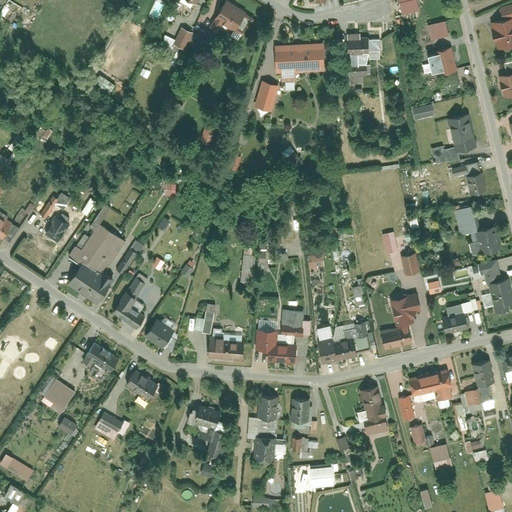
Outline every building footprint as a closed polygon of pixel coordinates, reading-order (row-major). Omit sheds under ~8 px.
[(246,8),(231,0),(225,0),(214,19),(234,30),(246,8)] [(511,5),(502,8),(505,21),(511,19),(511,5)] [(431,24),(436,39),(454,34),(450,19),(431,24)] [(511,47),(511,21),(493,27),(500,51),(511,47)] [(173,43),(185,48),(193,31),(181,25),(173,43)] [(349,38),(349,54),(372,54),(372,38),(349,38)] [(274,45),(276,74),(325,72),(323,43),(274,45)] [(440,73),(456,69),(450,47),(435,51),(435,53),(428,55),(432,73),(440,71),(440,73)] [(354,67),(354,83),(366,83),(366,74),(373,74),(373,67),(354,67)] [(511,72),(501,75),(507,98),(511,97),(511,72)] [(255,105),(273,109),(280,84),(262,79),(255,105)] [(289,88),(298,89),(298,80),(289,80),(289,88)] [(411,109),(413,121),(436,118),(435,106),(411,109)] [(453,118),(459,151),(479,147),(472,114),(453,118)] [(202,137),(212,140),(216,128),(206,124),(202,137)] [(42,126),(39,136),(50,140),(53,129),(42,126)] [(19,132),(13,149),(20,151),(26,135),(19,132)] [(432,151),(434,164),(458,160),(456,148),(432,151)] [(228,166),(238,168),(241,155),(231,152),(228,166)] [(469,177),(472,196),(489,193),(486,174),(469,177)] [(167,181),(166,194),(177,194),(178,182),(167,181)] [(59,200),(57,202),(65,208),(73,197),(66,191),(59,200)] [(40,211),(46,216),(57,202),(59,200),(53,195),(40,211)] [(27,210),(31,213),(36,205),(33,202),(27,210)] [(457,210),(461,234),(481,230),(476,206),(457,210)] [(0,211),(0,237),(4,240),(16,223),(0,211)] [(57,215),(48,231),(63,240),(72,224),(57,215)] [(164,216),(162,227),(169,229),(171,218),(164,216)] [(76,251),(108,273),(129,244),(97,222),(76,251)] [(499,227),(478,232),(483,255),(504,250),(499,227)] [(135,238),(130,247),(138,252),(143,243),(135,238)] [(117,268),(126,273),(138,252),(130,247),(117,268)] [(256,281),(257,254),(254,254),(254,247),(246,247),(244,281),(256,281)] [(400,257),(405,276),(423,272),(419,253),(400,257)] [(152,264),(160,268),(164,260),(156,255),(152,264)] [(309,257),(310,268),(325,267),(324,256),(309,257)] [(487,282),(502,279),(499,262),(484,265),(487,282)] [(181,271),(190,275),(194,267),(185,263),(181,271)] [(82,264),(68,284),(98,305),(112,285),(82,264)] [(511,278),(492,283),(498,309),(511,305),(511,278)] [(428,284),(431,296),(443,293),(441,281),(428,284)] [(368,303),(367,284),(356,285),(357,304),(368,303)] [(392,296),(399,326),(418,322),(412,292),(392,296)] [(125,297),(113,313),(136,330),(148,314),(125,297)] [(478,297),(464,300),(467,313),(480,310),(478,297)] [(208,304),(204,332),(213,334),(218,306),(208,304)] [(442,318),(446,336),(469,331),(466,314),(442,318)] [(159,317),(145,336),(163,349),(177,330),(159,317)] [(304,318),(303,333),(310,333),(311,318),(304,318)] [(357,335),(369,332),(366,320),(354,322),(357,335)] [(269,344),(275,344),(277,327),(257,325),(256,343),(269,344)] [(382,331),(386,350),(413,345),(409,326),(382,331)] [(210,336),(209,358),(246,361),(247,339),(210,336)] [(320,342),(324,366),(342,362),(338,339),(320,342)] [(108,374),(119,357),(94,340),(83,357),(108,374)] [(356,340),(339,343),(343,362),(360,359),(356,340)] [(269,344),(268,362),(299,364),(300,346),(275,344),(269,344)] [(511,379),(511,352),(497,356),(504,382),(511,379)] [(490,381),(495,380),(489,358),(472,362),(478,384),(490,381)] [(149,398),(159,384),(137,367),(126,382),(149,398)] [(447,367),(409,377),(413,394),(434,388),(437,398),(454,393),(447,367)] [(50,405),(60,412),(75,390),(56,377),(44,395),(52,401),(50,405)] [(490,381),(478,384),(479,387),(482,400),(493,397),(494,397),(490,381)] [(386,415),(378,384),(361,389),(369,419),(386,415)] [(469,403),(482,400),(479,387),(465,390),(469,403)] [(277,417),(279,395),(259,393),(257,416),(277,417)] [(404,417),(414,414),(409,393),(399,396),(404,417)] [(309,419),(310,397),(291,397),(290,419),(309,419)] [(482,400),(469,403),(471,412),(495,406),(493,397),(482,400)] [(193,420),(216,426),(221,406),(198,401),(193,420)] [(116,436),(125,422),(106,411),(97,425),(116,436)] [(71,432),(77,423),(64,415),(58,424),(71,432)] [(275,437),(277,417),(257,416),(248,415),(247,435),(256,436),(275,437)] [(389,428),(386,415),(369,419),(364,420),(368,434),(389,428)] [(410,425),(414,440),(425,437),(425,435),(421,422),(410,425)] [(207,452),(222,456),(229,432),(214,428),(207,452)] [(432,433),(425,435),(425,437),(427,443),(434,441),(432,433)] [(337,437),(341,448),(350,445),(346,434),(337,437)] [(275,437),(256,436),(255,459),(274,460),(276,437),(275,437)] [(310,436),(294,436),(294,449),(310,450),(310,436)] [(474,449),(482,446),(480,438),(471,441),(474,449)] [(436,468),(452,463),(447,441),(430,445),(436,468)] [(478,462),(489,459),(486,447),(475,450),(478,462)] [(0,462),(0,463),(28,480),(35,468),(6,452),(0,462)] [(201,472),(212,476),(216,465),(204,462),(201,472)] [(338,484),(337,465),(316,466),(317,485),(338,484)] [(424,506),(433,504),(428,486),(420,488),(424,506)] [(489,510),(504,506),(499,486),(484,490),(489,510)] [(253,495),(252,506),(269,507),(270,496),(253,495)]
